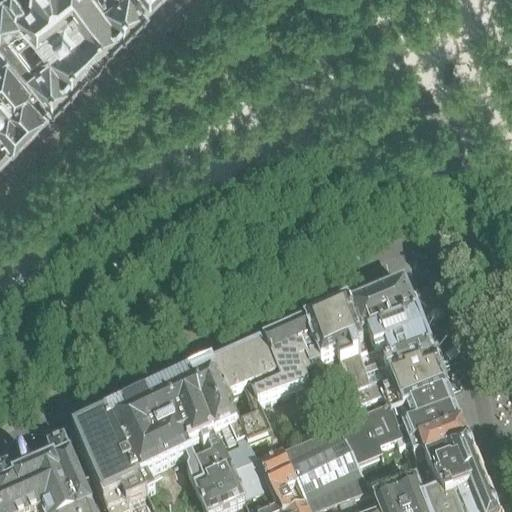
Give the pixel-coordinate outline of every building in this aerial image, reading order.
[(0,0),(0,17),(13,33),(40,63),(35,68),(43,77),(54,88),(59,83),(61,84),(82,62),(81,61),(130,10),(131,11),(141,0),(0,0)] [(0,141),(54,88),(43,77),(35,68),(40,63),(13,33),(0,17),(0,141)] [(416,323),(412,312),(404,291),(348,314),(360,344),(416,323)] [(360,344),(348,314),(306,333),(321,369),(337,363),(342,374),(367,364),(360,344)] [(416,323),(360,344),(367,364),(377,360),(383,374),(430,356),(416,323)] [(348,436),(338,412),(321,369),(306,333),(266,351),(280,383),(252,396),(260,414),(308,397),(320,433),(338,427),(343,439),(348,436)] [(280,383),(266,351),(214,375),(227,407),(243,400),(252,420),(250,421),(252,426),(239,432),(247,453),(272,444),(259,414),(260,414),(252,396),(280,383)] [(366,391),(385,383),(387,389),(436,370),(430,356),(383,374),(377,360),(367,364),(342,374),(337,363),(321,369),(338,412),(369,399),(366,391)] [(388,423),(448,401),(442,386),(436,370),(387,389),(388,392),(369,399),(338,412),(348,436),(354,434),(349,422),(382,408),(386,419),(388,423)] [(247,453),(239,432),(227,407),(214,375),(191,385),(220,441),(227,455),(237,452),(239,457),(225,462),(247,509),(269,500),(258,474),(247,453)] [(247,509),(225,462),(218,447),(215,448),(213,444),(215,443),(214,441),(220,441),(191,385),(162,398),(188,456),(201,450),(203,454),(207,452),(211,461),(194,469),(188,472),(186,477),(200,511),(241,511),(246,510),(247,509)] [(188,456),(162,398),(144,406),(127,414),(105,425),(146,501),(155,498),(147,483),(185,465),(188,472),(194,469),(188,456)] [(402,455),(395,439),(454,416),(448,401),(388,423),(386,419),(364,429),(365,433),(341,443),(357,476),(403,457),(402,455)] [(461,432),(454,416),(395,439),(402,455),(461,432)] [(146,501),(105,425),(74,439),(108,511),(126,511),(147,503),(146,501)] [(417,471),(468,451),(461,432),(402,455),(403,457),(410,454),(417,471)] [(340,511),(362,503),(364,508),(370,505),(366,495),(357,476),(341,443),(340,444),(338,441),(281,465),(302,511),(340,511)] [(93,511),(64,444),(47,451),(54,465),(34,474),(14,484),(7,470),(0,473),(0,511),(93,511)] [(492,511),(468,451),(417,471),(409,474),(415,490),(429,485),(439,511),(448,511),(447,510),(469,501),(473,511),(492,511)] [(302,511),(281,465),(258,474),(269,500),(274,511),(302,511)] [(473,511),(469,501),(447,510),(448,511),(439,511),(429,485),(415,490),(419,499),(423,511),(473,511)] [(423,511),(419,499),(398,508),(393,496),(370,505),(372,511),(423,511)] [(372,511),(370,505),(364,508),(362,503),(340,511),(372,511)]
